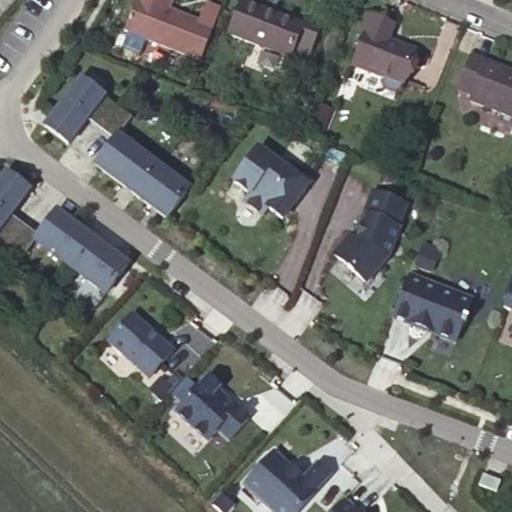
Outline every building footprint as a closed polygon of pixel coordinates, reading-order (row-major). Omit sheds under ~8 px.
[(199,62),(219,10),(204,4),(197,23),(170,12),(159,7),(161,0),(136,0),(124,33),(199,62)] [(161,0),(159,7),(170,12),(173,3),(166,0),(161,0)] [(301,27),(242,4),(230,35),(289,58),(287,62),(305,69),(321,27),(304,21),(301,27)] [(394,27),(366,16),(355,44),(361,47),(354,66),(383,77),(382,81),(385,86),(394,90),(401,87),(415,51),(389,41),(394,27)] [(511,72),(472,57),(459,91),(471,97),(470,100),(511,116),(511,72)] [(80,78),(44,126),(67,144),(86,119),(113,139),(94,165),(165,219),(188,190),(118,136),(131,118),(80,78)] [(279,224),(308,184),(255,147),(226,187),(279,224)] [(28,191),(4,172),(0,178),(0,244),(20,260),(34,242),(104,296),(127,265),(55,211),(36,237),(9,216),(28,191)] [(386,258),(398,228),(396,227),(405,206),(371,192),(362,215),(364,216),(356,240),(353,238),(349,236),(332,255),(364,283),(386,258)] [(424,238),(417,256),(431,261),(438,243),(424,238)] [(411,265),(391,318),(407,324),(409,322),(433,331),(432,334),(454,343),(461,326),(464,326),(471,308),(468,307),(475,290),(411,265)] [(511,282),(503,306),(511,309),(511,282)] [(173,352),(132,314),(107,342),(148,379),(173,352)] [(220,388),(207,377),(175,412),(207,442),(217,431),(228,441),(250,417),(238,406),(234,410),(225,401),(216,393),(218,390),(220,388)] [(227,398),(218,390),(216,393),(225,401),(227,398)] [(246,482),(278,511),(296,511),(330,476),(316,463),(306,475),(302,479),(295,472),(273,452),(246,482)] [(299,469),(295,472),(302,479),(306,475),(299,469)] [(500,482),(482,475),(478,485),(495,492),(500,482)] [(345,498),(331,511),(368,511),(362,506),(359,510),(345,498)]
